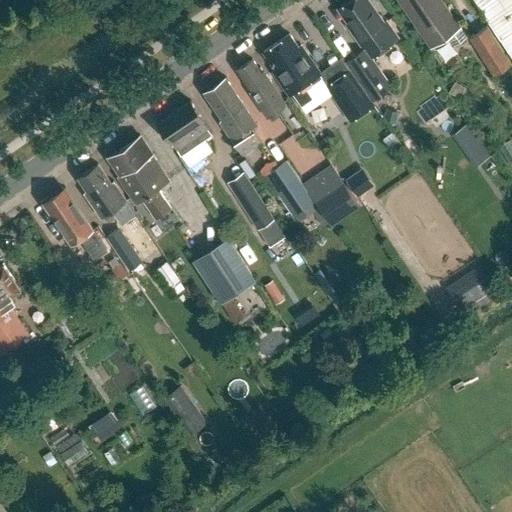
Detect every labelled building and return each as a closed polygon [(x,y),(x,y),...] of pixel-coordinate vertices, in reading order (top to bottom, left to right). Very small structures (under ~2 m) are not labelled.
[(366,0),(349,0),(339,7),(350,22),(347,25),(364,49),(370,57),(398,38),(386,21),(383,24),(366,0)] [(440,0),(397,0),(430,47),(459,27),(440,0)] [(511,0),(477,0),(511,53),(511,0)] [(511,63),(486,26),(468,38),(495,77),(496,76),(502,83),(511,75),(511,63)] [(301,105),(312,98),(303,85),(321,73),(307,53),(304,55),(289,34),(263,52),(276,69),(273,71),(288,94),(292,92),(301,105)] [(364,49),(346,62),(354,73),(372,100),(390,87),(372,61),(370,57),(364,49)] [(252,60),(237,70),(251,91),(249,92),(266,118),(286,104),(264,72),(262,74),(252,60)] [(368,97),(351,70),(328,85),(346,111),(368,97)] [(224,130),(242,156),(261,143),(251,128),(256,125),(225,78),(203,93),(227,128),(224,130)] [(198,144),(212,135),(191,102),(157,124),(171,144),(172,143),(177,150),(195,139),(198,144)] [(385,111),(383,119),(395,123),(398,114),(385,111)] [(466,124),(455,132),(461,141),(472,133),(466,124)] [(154,159),(139,136),(106,157),(120,178),(118,179),(136,205),(142,201),(155,220),(172,209),(159,189),(170,182),(155,158),(154,159)] [(511,137),(502,144),(511,160),(511,137)] [(264,176),(292,216),(313,201),(285,161),(264,176)] [(113,181),(111,182),(99,164),(78,178),(86,191),(84,193),(101,219),(127,202),(113,181)] [(370,165),(351,175),(361,192),(379,182),(370,165)] [(227,181),(258,229),(274,219),(244,171),(227,181)] [(343,182),(315,201),(328,221),(357,201),(343,182)] [(81,237),(95,259),(106,252),(92,230),(65,189),(43,203),(70,243),(77,239),(81,237)] [(142,261),(119,229),(107,237),(129,269),(142,261)] [(228,238),(193,261),(219,302),(208,309),(217,322),(229,315),(221,302),(255,280),(228,238)] [(157,269),(171,290),(182,282),(169,262),(157,269)] [(121,264),(113,270),(119,278),(126,273),(121,264)] [(445,286),(460,308),(492,286),(477,264),(445,286)] [(0,353),(0,354),(29,334),(6,301),(20,291),(3,265),(0,266),(0,353)] [(267,283),(277,299),(286,293),(275,277),(267,283)] [(416,337),(426,351),(451,334),(441,320),(416,337)] [(137,373),(118,383),(123,392),(142,382),(137,373)] [(166,397),(193,436),(210,424),(184,385),(166,397)] [(101,431),(122,420),(117,409),(96,421),(101,431)] [(248,429),(255,439),(274,425),(266,414),(248,429)] [(67,451),(73,462),(91,450),(85,440),(67,451)]
